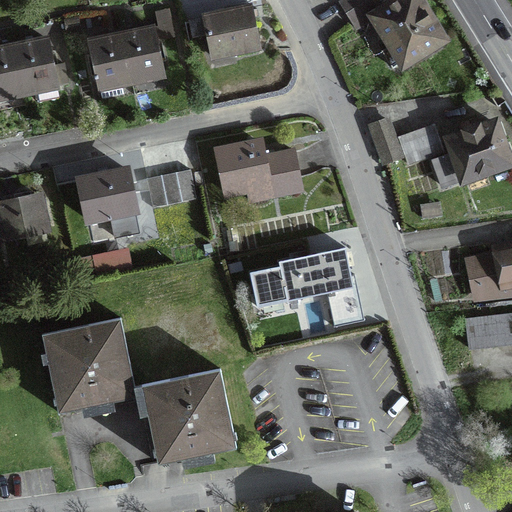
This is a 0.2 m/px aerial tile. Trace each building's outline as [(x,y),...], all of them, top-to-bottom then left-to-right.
[(376,8),(370,0),(341,0),(340,1),(353,22),(376,8)] [(442,39),(418,0),(398,0),(374,15),(392,44),(382,50),(393,67),(442,39)] [(234,51),(259,46),(251,7),(204,16),(212,55),(214,55),(213,53),(233,49),(234,51)] [(121,33),(131,81),(163,75),(153,27),(121,33)] [(131,81),(121,33),(90,40),(100,88),(118,84),(131,81)] [(15,45),(25,93),(38,90),(40,99),(58,95),(56,86),(69,83),(64,63),(52,66),(47,38),(15,45)] [(25,93),(15,45),(0,47),(0,97),(12,95),(25,93)] [(384,162),(400,156),(387,119),(371,125),(384,162)] [(502,144),(495,122),(481,127),(480,123),(462,129),(464,134),(449,139),(454,153),(433,160),(443,186),(509,162),(507,156),(511,154),(511,150),(509,141),(502,144)] [(443,151),(434,125),(399,138),(408,163),(443,151)] [(218,151),(227,192),(298,177),(294,151),(263,157),(260,142),(218,151)] [(80,179),(88,220),(111,215),(115,237),(139,232),(127,169),(80,179)] [(191,169),(147,178),(153,207),(197,199),(191,169)] [(45,229),(39,196),(32,197),(30,190),(18,192),(20,200),(0,204),(0,207),(6,236),(45,229)] [(511,243),(497,247),(498,254),(468,260),(476,297),(511,292),(511,243)] [(345,247),(279,261),(280,266),(250,272),(257,306),(327,292),(334,326),(365,320),(355,274),(351,275),(345,247)] [(92,255),(74,259),(78,277),(96,273),(92,255)] [(511,341),(511,312),(465,318),(468,347),(511,341)] [(42,333),(58,412),(136,395),(120,317),(42,333)] [(236,446),(220,368),(141,384),(158,462),(236,446)]
